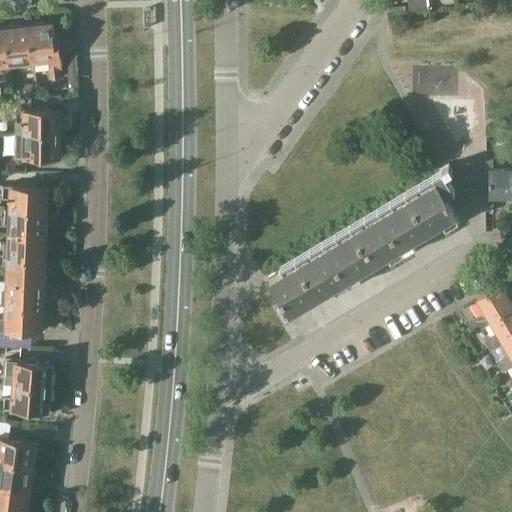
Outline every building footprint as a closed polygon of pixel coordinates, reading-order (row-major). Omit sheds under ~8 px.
[(52,23),(44,24),(43,22),(32,23),(33,26),(28,26),(32,62),(47,60),(49,75),(60,74),(59,68),(62,68),(58,34),(54,35),(52,23)] [(16,25),(4,27),(9,65),(32,62),(28,26),(16,28),(16,25)] [(0,65),(9,65),(4,27),(0,27),(0,65)] [(36,96),(35,82),(26,83),(28,96),(36,96)] [(21,133),(62,133),(62,119),(60,119),(60,109),(48,109),(48,107),(36,107),(36,109),(16,109),(16,121),(21,121),(21,133)] [(62,147),(62,133),(21,133),(16,133),(16,157),(36,158),(36,160),(49,160),(49,158),(60,158),(60,147),(62,147)] [(486,169),(490,169),(489,196),(486,196),(486,211),(493,211),(493,196),(509,196),(511,196),(511,168),(498,168),(498,160),(492,160),(492,152),(486,152),(486,169)] [(453,170),(449,163),(441,168),(442,170),(432,175),(435,180),(372,217),(370,215),(364,218),(366,221),(269,278),(290,313),(457,213),(446,195),(455,190),(445,175),(453,170)] [(8,197),(7,210),(48,212),(49,197),(47,197),(47,186),(36,186),(36,184),(23,184),(23,186),(3,185),(2,196),(8,197)] [(7,234),(45,236),(45,225),(48,225),(48,212),(7,210),(7,234)] [(3,242),(2,258),(46,260),(46,245),(44,245),(45,236),(7,234),(6,242),(3,242)] [(5,282),(43,283),(43,272),(45,273),(46,260),(2,258),(2,271),(5,271),(5,282)] [(5,282),(3,306),(44,308),(44,292),(42,292),(43,283),(5,282)] [(511,301),(501,284),(477,298),(485,312),(473,319),(479,330),(491,323),(489,320),(511,305),(511,301)] [(511,305),(489,320),(491,323),(497,332),(485,339),(492,351),(503,344),(501,340),(511,333),(511,305)] [(43,320),(44,308),(3,306),(3,316),(0,315),(0,328),(17,330),(17,331),(30,332),(30,330),(41,331),(42,320),(43,320)] [(511,333),(501,340),(503,344),(509,354),(497,361),(504,372),(511,366),(511,333)] [(12,372),(11,384),(52,387),(53,373),(50,373),(51,363),(40,362),(40,360),(27,359),(27,361),(19,360),(20,358),(6,357),(5,371),(12,372)] [(52,387),(11,384),(10,395),(4,395),(3,407),(23,409),(23,411),(36,412),(36,410),(47,411),(48,401),(50,401),(52,387)] [(0,461),(34,467),(36,451),(34,451),(35,440),(24,439),(24,436),(12,435),(12,437),(0,435),(0,461)] [(33,478),(34,467),(0,461),(0,484),(29,489),(30,478),(33,478)] [(0,484),(0,508),(24,511),(27,511),(30,498),(27,498),(29,489),(0,484)]
